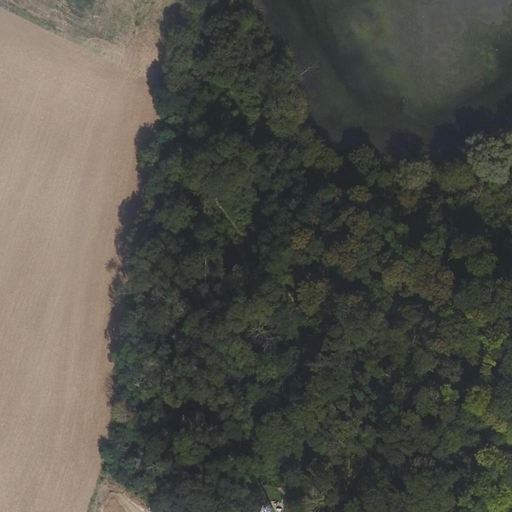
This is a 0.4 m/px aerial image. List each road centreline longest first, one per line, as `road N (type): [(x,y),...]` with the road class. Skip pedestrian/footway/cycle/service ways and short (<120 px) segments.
road 1 (track): [(315,511),(295,321),(276,277),(218,208),(204,154),(241,49)]
road 2 (track): [(511,167),(439,188),(346,191),(296,162),(264,111),(224,0)]
